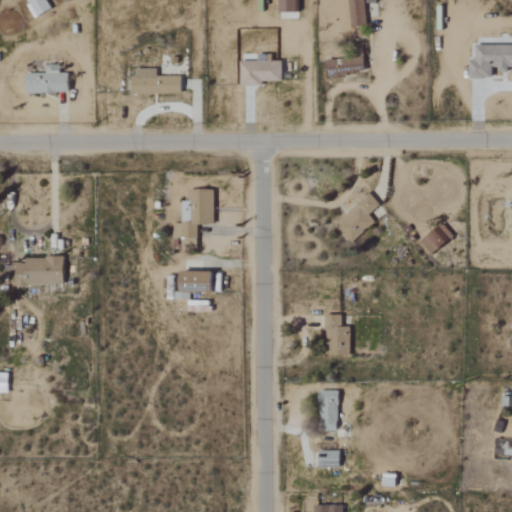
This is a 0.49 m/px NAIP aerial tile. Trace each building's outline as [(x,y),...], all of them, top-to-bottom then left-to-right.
[(27,0),(34,18),(51,11),(46,0),(27,0)] [(298,0),(280,0),(280,13),(299,13),(298,0)] [(366,26),(365,0),(350,0),(351,27),(366,26)] [(511,67),(511,45),(477,45),(476,60),(470,60),(470,79),(493,79),(494,71),(511,71),(511,67)] [(283,82),(283,62),(273,62),(273,55),(258,55),(258,62),(241,62),(242,87),(263,87),(263,82),(283,82)] [(365,58),(327,60),(327,77),(366,75),(365,58)] [(47,73),(28,73),(28,94),(70,93),(70,74),(61,74),(61,66),(47,66),(47,73)] [(158,77),(158,70),(134,70),(135,95),(183,94),(183,77),(158,77)] [(215,190),(190,191),(190,202),(182,202),(184,250),(198,250),(198,226),(215,225),(215,190)] [(370,216),(381,206),(370,194),(336,225),(353,243),(376,223),(370,216)] [(455,239),(445,225),(422,242),(432,256),(455,239)] [(25,259),(25,264),(16,264),(17,287),(65,285),(65,258),(25,259)] [(182,293),(215,294),(216,274),(183,272),(182,293)] [(351,356),(351,328),(343,328),(343,315),(327,315),(327,356),(351,356)] [(9,374),(0,373),(0,393),(8,394),(9,374)] [(338,391),(321,392),(321,432),(339,431),(338,391)] [(341,468),(341,451),(320,452),(320,469),(341,468)] [(384,486),(397,488),(398,477),(385,475),(384,486)]
